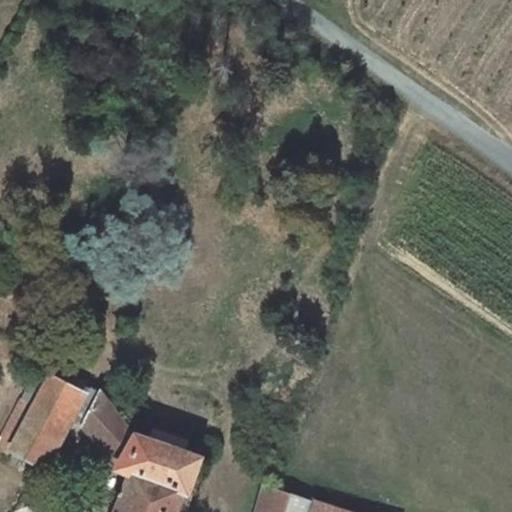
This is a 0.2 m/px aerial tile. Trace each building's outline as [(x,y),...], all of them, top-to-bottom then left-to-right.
[(50,380),(12,451),(39,466),(65,420),(85,384),(56,368),(50,380)] [(0,451),(8,456),(12,451),(50,380),(39,374),(0,442),(0,451)] [(82,428),(100,393),(85,384),(65,420),(82,428)] [(123,469),(139,444),(138,443),(100,393),(82,428),(123,469)] [(146,447),(139,444),(123,469),(129,471),(185,490),(192,468),(194,464),(184,460),(188,443),(157,431),(153,429),(146,447)] [(185,490),(195,494),(202,472),(192,468),(185,490)] [(176,511),(185,490),(129,471),(114,511),(176,511)] [(311,511),(313,505),(276,494),(265,490),(258,511),(311,511)] [(30,511),(35,505),(23,498),(16,511),(30,511)]
